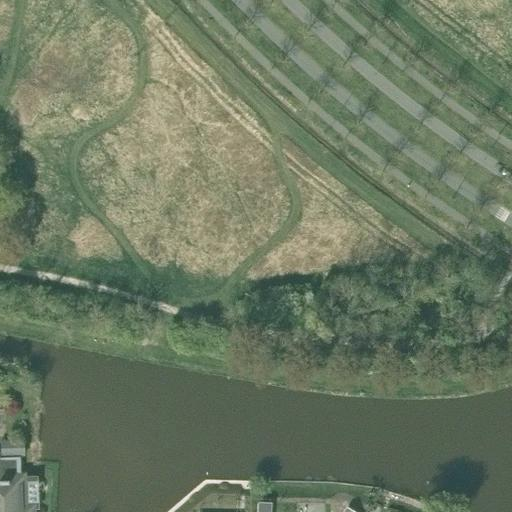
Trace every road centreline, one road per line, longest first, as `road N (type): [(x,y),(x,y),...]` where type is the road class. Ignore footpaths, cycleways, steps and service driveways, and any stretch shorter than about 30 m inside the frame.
road 1 (tertiary): [(237,0),(383,131),(511,221)]
road 2 (tertiary): [(511,179),(401,100),(287,0)]
